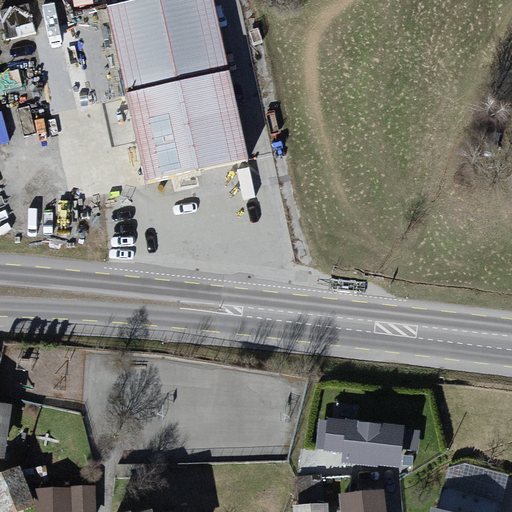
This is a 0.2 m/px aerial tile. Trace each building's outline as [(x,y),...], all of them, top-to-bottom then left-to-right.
[(216,0),(139,0),(111,7),(154,181),(255,156),(216,0)] [(19,402),(0,399),(0,457),(11,459),(19,402)] [(328,429),(327,458),(345,459),(344,476),(403,478),(404,453),(420,453),(421,431),(328,429)] [(98,511),(97,484),(30,486),(20,463),(0,471),(0,511),(17,511),(38,504),(36,511),(98,511)] [(508,511),(511,504),(445,487),(438,511),(508,511)] [(390,511),(387,489),(339,495),(341,511),(390,511)]
